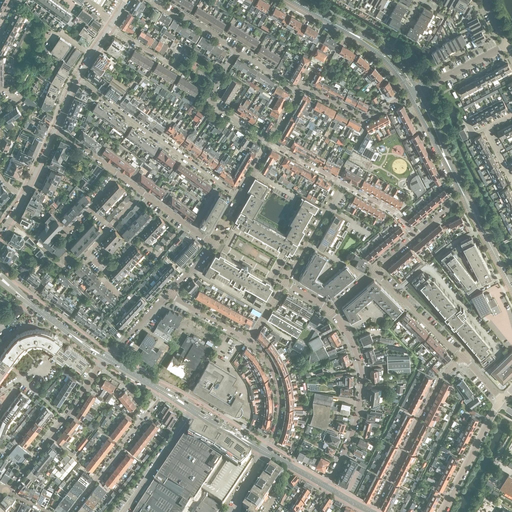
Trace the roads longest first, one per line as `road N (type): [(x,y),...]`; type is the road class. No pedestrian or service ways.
road 1 (residential): [(76,75),(239,194)]
road 2 (unknown): [(165,473),(195,430),(238,459),(216,497),(176,478)]
road 3 (residential): [(326,485),(361,393),(355,347),(330,307)]
road 4 (residential): [(371,511),(437,380),(460,357)]
road 5 (residential): [(105,358),(6,490)]
road 6 (residential): [(69,511),(163,392)]
road 7 (residential): [(268,142),(211,103),(236,50)]
road 8 (residential): [(441,511),(502,399)]
road 9 (residential): [(195,411),(123,511)]
road 10 (residential): [(460,357),(372,271)]
road 11 (residential): [(264,452),(278,419),(278,392),(250,340)]
